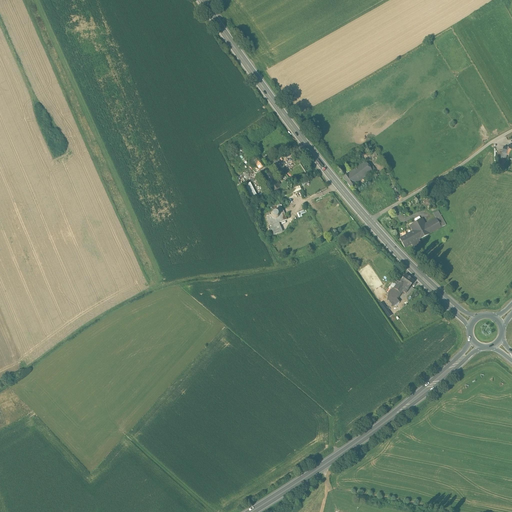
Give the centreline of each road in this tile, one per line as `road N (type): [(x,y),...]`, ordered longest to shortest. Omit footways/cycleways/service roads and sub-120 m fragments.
road 1 (primary): [(476,344),(378,426),(250,511)]
road 2 (secondary): [(368,221),(202,0)]
road 3 (unclassified): [(511,131),(368,221)]
road 4 (secondary): [(472,322),(368,221)]
